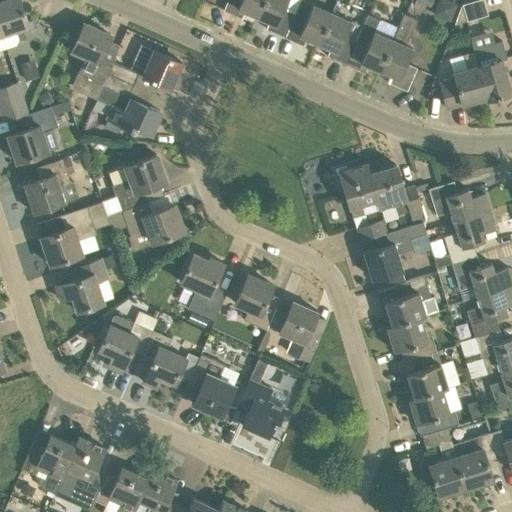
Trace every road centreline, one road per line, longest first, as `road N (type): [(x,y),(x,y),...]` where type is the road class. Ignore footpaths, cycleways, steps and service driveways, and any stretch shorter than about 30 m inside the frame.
road 1 (residential): [(358,511),(377,427),(326,271),(237,227),(210,197),(194,151),(223,52)]
road 2 (residential): [(0,244),(24,320),(64,391),(331,511)]
road 3 (residential): [(511,143),(403,131),(223,52)]
road 4 (residential): [(223,52),(107,0)]
